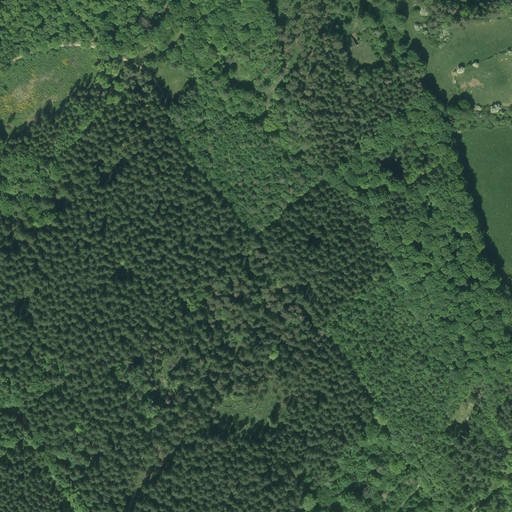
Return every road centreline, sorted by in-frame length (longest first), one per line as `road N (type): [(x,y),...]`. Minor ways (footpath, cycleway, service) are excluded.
road 1 (track): [(395,511),(491,385),(499,363),(496,329),(438,249),(319,239),(276,214)]
road 2 (track): [(253,234),(175,135),(163,95),(138,66),(99,48),(60,45),(0,68)]
road 3 (track): [(291,511),(367,418),(369,400),(253,234)]
